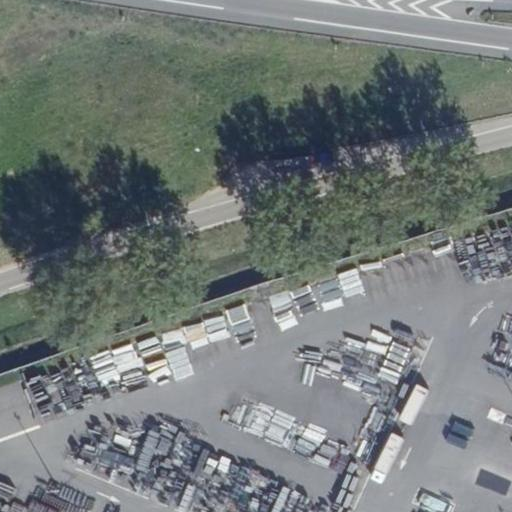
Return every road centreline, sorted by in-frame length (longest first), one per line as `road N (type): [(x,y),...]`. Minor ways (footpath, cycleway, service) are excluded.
road 1 (trunk): [(0,286),(277,198),(511,139)]
road 2 (unknown): [(17,456),(356,316),(443,311)]
road 3 (trunk): [(256,0),(511,36)]
road 4 (unknown): [(142,511),(17,456)]
